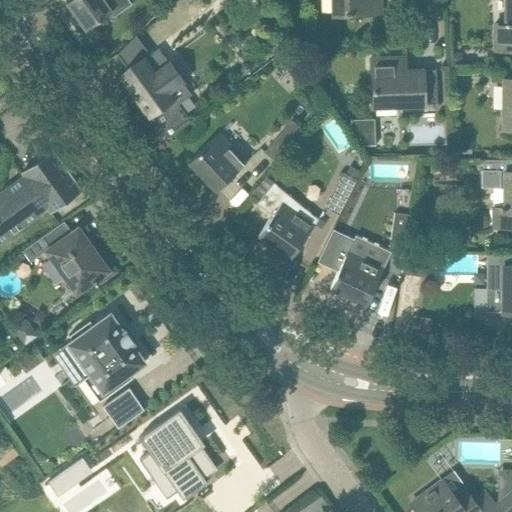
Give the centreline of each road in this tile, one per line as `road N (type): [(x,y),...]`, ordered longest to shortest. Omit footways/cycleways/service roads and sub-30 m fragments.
road 1 (tertiary): [(222,301),(171,244),(0,0)]
road 2 (tertiary): [(300,376),(361,395),(509,390)]
road 3 (tertiary): [(509,390),(365,377),(310,356)]
road 4 (residential): [(359,511),(300,422),(300,376)]
